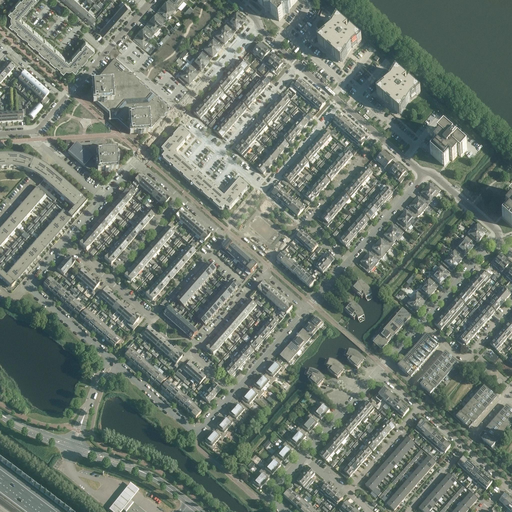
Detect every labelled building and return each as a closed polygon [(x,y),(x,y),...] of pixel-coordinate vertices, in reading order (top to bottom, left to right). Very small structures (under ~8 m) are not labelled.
[(24,0),(19,0),(16,3),(25,11),(30,5),(24,0)] [(270,13),(272,15),(279,22),(286,14),(291,9),(298,1),(296,0),(260,0),(258,3),(265,10),(267,11),(268,10),(270,12),(270,13)] [(162,6),(171,14),(172,13),(171,12),(174,9),(174,10),(177,7),(172,3),(170,5),(166,1),(162,6)] [(72,8),(75,11),(81,5),(77,2),(72,8)] [(13,6),(12,8),(21,16),(21,15),(24,12),(25,11),(16,3),(15,5),(13,6)] [(124,3),(120,7),(127,13),(130,9),(124,3)] [(75,11),(79,14),(84,8),(81,5),(75,11)] [(160,16),(165,21),(167,18),(167,17),(169,14),(171,15),(171,14),(162,6),(158,10),(162,14),(160,16)] [(120,7),(117,11),(123,17),(127,13),(120,7)] [(10,10),(8,13),(11,16),(10,17),(10,18),(10,19),(11,20),(11,21),(12,21),(9,25),(11,27),(13,28),(14,29),(22,20),(21,20),(19,18),(21,16),(12,8),(10,10)] [(79,14),(82,17),(88,11),(84,8),(79,14)] [(82,17),(86,21),(91,15),(88,11),(82,17)] [(117,11),(113,15),(119,21),(123,17),(117,11)] [(232,18),(231,19),(241,28),(245,23),(241,20),(243,17),(238,13),(235,16),(236,16),(233,19),(232,18)] [(86,21),(90,24),(95,18),(91,15),(86,21)] [(113,15),(110,19),(116,25),(119,21),(113,15)] [(150,19),(160,28),(160,27),(159,25),(162,22),(163,23),(165,21),(160,16),(158,18),(154,15),(150,19)] [(110,19),(106,23),(112,29),(116,25),(110,19)] [(148,29),(153,34),(155,32),(156,32),(160,28),(150,19),(146,24),(150,27),(148,29)] [(228,24),(226,26),(231,31),(233,29),(237,32),(241,28),(231,19),(227,24),(228,24)] [(22,20),(14,29),(15,30),(19,34),(27,25),(25,23),(24,22),(22,20)] [(331,55),(341,64),(341,63),(346,55),(347,56),(352,48),(360,41),(338,21),(330,34),(319,44),(318,43),(318,44),(328,52),(327,53),(331,56),(331,55)] [(106,23),(103,28),(109,33),(112,29),(106,23)] [(27,25),(19,34),(24,38),(33,29),(32,29),(27,25)] [(220,32),(219,33),(229,41),(233,36),(229,33),(231,31),(226,26),(223,29),(224,30),(222,33),(220,32)] [(109,33),(103,28),(99,32),(105,37),(109,33)] [(138,33),(148,41),(149,40),(147,39),(150,36),(151,37),(153,34),(148,29),(146,32),(142,28),(138,33)] [(33,29),(24,38),(26,40),(28,42),(30,43),(38,34),(34,30),(33,29)] [(136,43),(141,47),(143,45),(144,45),(148,41),(138,33),(134,37),(138,41),(136,43)] [(216,37),(214,40),(219,44),(221,42),(225,45),(229,41),(219,33),(218,34),(220,35),(217,38),(216,37)] [(38,34),(30,43),(32,45),(34,47),(36,49),(44,40),(41,37),(38,34)] [(167,34),(161,41),(162,41),(163,43),(169,36),(167,34)] [(44,40),(36,49),(38,50),(40,52),(42,54),(50,45),(44,40)] [(208,45),(208,46),(217,54),(221,50),(217,46),(219,44),(214,40),(212,42),(212,43),(210,46),(208,45)] [(80,48),(89,56),(89,55),(91,53),(93,52),(94,50),(93,48),(85,42),(81,46),(80,48)] [(50,45),(42,54),(44,55),(45,57),(47,59),(55,50),(55,49),(54,48),(50,45)] [(257,58),(265,49),(261,45),(257,49),(255,47),(250,52),(253,54),(254,53),(257,56),(256,57),(257,58)] [(205,50),(202,53),(207,58),(209,55),(213,59),(217,54),(208,46),(207,47),(208,48),(205,51),(205,50)] [(80,48),(75,53),(84,61),(85,60),(86,59),(88,57),(89,56),(80,48)] [(264,64),(268,59),(266,57),(270,53),(265,49),(257,58),(261,62),(262,62),(264,64)] [(55,50),(47,59),(49,60),(51,62),(53,64),(61,55),(55,50)] [(74,54),(70,58),(80,66),(80,65),(82,64),(83,62),(84,61),(75,53),(74,54)] [(200,55),(196,59),(205,68),(209,63),(205,60),(207,58),(202,53),(200,55)] [(61,55),(53,64),(55,65),(57,67),(58,68),(66,59),(62,55),(61,55)] [(270,70),(279,61),(274,57),(271,61),(268,59),(264,64),(266,66),(270,70)] [(66,59),(58,68),(59,69),(61,70),(63,72),(66,69),(67,70),(68,70),(69,70),(70,70),(71,70),(71,69),(72,69),(75,72),(77,69),(79,67),(80,66),(70,58),(70,59),(68,61),(66,59)] [(192,64),(190,66),(195,71),(197,69),(201,72),(205,68),(196,59),(192,64)] [(92,90),(92,95),(93,95),(93,103),(97,103),(105,110),(110,110),(122,120),(122,125),(129,131),(130,135),(137,134),(137,135),(143,135),(143,134),(150,133),(150,129),(151,129),(169,109),(139,83),(139,81),(132,75),(128,75),(128,72),(114,60),(96,82),(92,83),(92,90)] [(238,62),(236,65),(244,71),(246,73),(250,69),(249,68),(251,65),(246,61),(244,63),(241,61),(239,63),(238,62)] [(275,73),(278,76),(282,71),(280,69),(283,65),(279,61),(270,70),(271,71),(274,74),(275,73)] [(8,63),(4,67),(11,72),(14,69),(16,71),(18,68),(13,63),(11,65),(8,63)] [(235,68),(233,69),(240,75),(244,71),(236,65),(234,67),(235,68)] [(185,72),(184,73),(194,81),(198,77),(194,73),(195,71),(190,66),(188,69),(189,70),(186,73),(185,72)] [(4,67),(0,71),(7,76),(11,72),(4,67)] [(231,71),(229,73),(236,80),(240,75),(233,69),(232,71),(231,71)] [(18,80),(26,87),(32,80),(24,73),(18,80)] [(179,80),(184,84),(186,82),(190,86),(194,81),(184,73),(180,77),(181,78),(179,80)] [(227,76),(226,78),(234,85),(238,81),(236,80),(229,73),(226,76),(227,76)] [(391,82),(384,88),(385,89),(377,95),(377,96),(386,104),(386,105),(390,108),(390,107),(400,116),(400,115),(408,103),(419,93),(397,73),(391,82)] [(223,79),(221,82),(230,89),(234,85),(226,78),(224,80),(223,79)] [(260,82),(266,88),(270,84),(263,78),(260,82)] [(26,87),(30,91),(36,84),(32,80),(26,87)] [(254,85),(256,86),(263,92),(266,88),(260,82),(258,81),(254,85)] [(291,87),(297,93),(305,85),(302,82),(302,83),(300,81),(297,84),(295,82),(291,87)] [(218,87),(225,93),(226,94),(230,89),(221,82),(219,84),(220,85),(218,87)] [(30,91),(34,94),(40,87),(36,84),(30,91)] [(297,93),(301,97),(308,89),(307,87),(305,85),(297,93)] [(253,91),(259,96),(263,92),(256,86),(253,91)] [(34,94),(38,98),(44,91),(40,87),(34,94)] [(215,89),(212,92),(220,98),(221,100),(225,95),(217,88),(215,90),(215,89)] [(305,101),(306,101),(313,92),(311,90),(310,90),(308,89),(301,97),(305,101)] [(40,103),(42,104),(44,106),(49,101),(46,98),(49,94),(44,91),(38,98),(42,101),(40,103)] [(249,95),(256,101),(259,96),(253,91),(249,95)] [(211,95),(209,97),(216,103),(220,98),(212,92),(210,94),(211,95)] [(306,101),(310,104),(317,96),(315,95),(316,94),(313,92),(306,101)] [(245,99),(252,105),(256,101),(249,95),(245,99)] [(280,100),(286,106),(287,107),(291,102),(283,96),(280,100)] [(314,108),(315,107),(322,100),(319,97),(319,98),(317,96),(310,104),(314,108)] [(207,98),(205,100),(214,108),(217,104),(216,103),(209,97),(208,98),(207,98)] [(240,101),(248,109),(252,105),(245,99),(243,97),(240,101)] [(203,103),(202,105),(208,111),(210,112),(214,108),(205,100),(202,103),(203,103)] [(276,104),(283,110),(286,106),(280,100),(276,104)] [(322,100),(315,107),(320,111),(326,104),(324,102),(322,100)] [(235,107),(237,108),(244,114),(247,110),(239,102),(235,107)] [(35,105),(31,109),(37,114),(44,106),(42,104),(40,107),(37,105),(36,106),(35,105)] [(272,108),(281,115),(284,111),(283,110),(276,104),(272,108)] [(199,106),(197,109),(205,115),(208,111),(202,105),(200,107),(199,106)] [(233,112),(240,118),(244,114),(237,108),(233,112)] [(269,112),(276,118),(277,119),(281,115),(272,108),(269,112)] [(37,114),(31,109),(28,112),(29,114),(28,115),(33,120),(37,114)] [(194,114),(201,120),(205,115),(197,109),(195,111),(196,112),(194,114)] [(17,114),(17,123),(23,122),(23,118),(26,118),(25,110),(22,111),(22,113),(17,114)] [(110,110),(108,110),(110,112),(110,120),(121,119),(110,110)] [(230,116),(237,122),(240,118),(233,112),(230,116)] [(265,116),(272,122),(276,118),(269,112),(265,116)] [(299,117),(301,119),(308,125),(312,120),(303,113),(299,117)] [(225,119),(233,126),(237,122),(230,116),(229,115),(225,119)] [(262,120),(268,126),(272,122),(265,116),(262,120)] [(333,122),(337,126),(344,119),(341,117),(339,116),(333,122)] [(222,124),(229,130),(233,126),(225,119),(222,124)] [(301,119),(298,123),(304,129),(308,125),(301,119)] [(337,126),(342,130),(348,123),(346,122),(346,121),(344,119),(337,126)] [(257,126),(264,132),(267,127),(261,121),(257,126)] [(292,125),(294,127),(301,133),(304,129),(298,123),(296,121),(292,125)] [(342,130),(346,134),(352,127),(350,124),(349,125),(348,123),(342,130)] [(218,128),(226,135),(229,130),(222,124),(218,128)] [(253,130),(260,136),(264,132),(257,126),(253,130)] [(214,132),(222,139),(226,135),(218,128),(218,127),(214,132)] [(294,127),(290,131),(297,137),(301,133),(294,127)] [(345,136),(349,139),(356,131),(354,129),(355,129),(352,127),(346,134),(345,136)] [(213,204),(220,210),(220,209),(222,211),(225,207),(227,209),(228,209),(230,210),(239,200),(238,199),(241,196),(242,197),(248,190),(247,190),(249,188),(240,180),(225,198),(175,154),(190,137),(182,129),(180,131),(179,130),(174,137),(174,138),(171,141),(171,140),(162,151),(164,152),(163,153),(165,155),(162,158),(164,160),(170,166),(171,166),(174,169),(173,169),(180,175),(181,174),(184,177),(183,178),(190,184),(191,183),(194,186),(193,187),(200,192),(201,192),(204,195),(203,195),(210,201),(211,201),(214,203),(213,204)] [(285,133),(287,135),(294,141),(297,137),(290,131),(289,129),(285,133)] [(250,134),(256,140),(260,136),(253,130),(250,134)] [(434,146),(436,148),(430,155),(444,167),(450,160),(452,162),(458,155),(461,157),(467,150),(458,141),(457,142),(453,139),(454,138),(444,130),(438,137),(440,139),(434,146)] [(353,143),(354,142),(361,134),(358,132),(358,133),(356,131),(349,139),(353,143)] [(325,132),(321,136),(328,142),(331,138),(325,132)] [(246,138),(253,144),(256,140),(250,134),(246,138)] [(358,146),(360,148),(364,144),(362,142),(365,139),(363,137),(364,136),(361,134),(354,142),(358,146)] [(287,135),(283,139),(290,145),(294,141),(287,135)] [(321,136),(317,140),(324,146),(328,142),(321,136)] [(243,142),(249,148),(253,144),(246,138),(243,142)] [(282,140),(278,145),(285,150),(289,146),(282,140)] [(317,140),(314,144),(320,150),(324,146),(317,140)] [(84,167),(90,172),(98,171),(118,170),(117,160),(117,150),(113,150),(102,151),(102,142),(90,143),(90,144),(79,145),(78,145),(76,143),(68,153),(84,167)] [(239,146),(248,154),(251,150),(249,148),(243,142),(239,146)] [(314,144),(310,148),(317,154),(320,150),(314,144)] [(278,145),(275,149),(281,155),(285,150),(278,145)] [(235,150),(244,158),(248,154),(239,146),(235,150)] [(310,148),(306,152),(313,158),(317,154),(310,148)] [(275,149),(271,153),(278,159),(281,155),(275,149)] [(346,151),(342,155),(349,161),(353,157),(346,151)] [(303,157),(309,162),(311,164),(315,160),(313,158),(306,152),(303,157)] [(271,153),(268,157),(274,163),(278,159),(271,153)] [(379,166),(380,166),(388,157),(384,153),(380,157),(378,155),(373,160),(376,162),(377,161),(380,164),(379,166)] [(342,155),(339,159),(346,165),(349,161),(342,155)] [(0,168),(6,168),(9,168),(13,169),(16,169),(21,170),(24,171),(25,171),(32,174),(35,176),(37,177),(38,177),(40,179),(43,181),(74,209),(68,216),(63,211),(59,215),(68,223),(71,219),(72,220),(87,202),(81,197),(80,198),(51,173),(47,170),(44,168),(43,167),(40,165),(37,164),(32,161),(26,160),(21,158),(15,157),(9,157),(4,157),(0,157),(0,168)] [(268,157),(264,161),(271,167),(274,163),(268,157)] [(383,169),(387,172),(391,167),(389,165),(393,161),(388,157),(380,166),(381,167),(382,166),(384,168),(383,169)] [(302,158),(298,162),(305,168),(308,164),(302,158)] [(339,159),(335,163),(342,169),(346,165),(339,159)] [(264,161),(261,165),(267,171),(271,167),(264,161)] [(298,162),(294,166),(301,172),(305,168),(298,162)] [(335,163),(332,167),(338,173),(342,169),(335,163)] [(267,171),(261,165),(257,169),(263,175),(267,171)] [(392,177),(393,178),(402,169),(397,165),(394,169),(391,167),(387,172),(390,174),(390,173),(393,176),(392,177)] [(294,166),(291,170),(298,176),(301,172),(294,166)] [(332,167),(328,171),(335,177),(338,173),(332,167)] [(366,168),(362,172),(369,178),(373,174),(366,168)] [(398,181),(400,184),(405,179),(403,177),(406,173),(402,169),(393,178),(394,179),(395,178),(398,180),(398,181)] [(291,170),(287,174),(296,182),(299,178),(298,176),(291,170)] [(328,171),(324,175),(331,181),(335,177),(328,171)] [(362,172),(359,176),(365,182),(369,178),(362,172)] [(284,178),(290,184),(292,186),(296,182),(287,174),(284,178)] [(141,175),(136,180),(141,184),(145,179),(144,178),(141,175)] [(359,176),(355,180),(362,186),(365,182),(359,176)] [(320,181),(326,187),(330,183),(323,177),(320,181)] [(139,186),(143,189),(149,182),(150,181),(147,179),(146,180),(145,179),(141,184),(139,186)] [(137,188),(139,186),(141,184),(136,180),(132,184),(137,188)] [(355,180),(351,185),(358,190),(362,186),(355,180)] [(316,185),(323,191),(326,187),(320,181),(316,185)] [(143,189),(147,193),(153,186),(154,185),(151,182),(150,183),(149,182),(143,189)] [(38,187),(55,202),(56,200),(40,185),(38,187)] [(312,189),(319,195),(323,191),(316,185),(312,189)] [(351,185),(348,189),(355,194),(358,190),(351,185)] [(381,192),(382,193),(390,199),(392,197),(391,196),(393,194),(390,191),(392,189),(387,185),(381,192)] [(147,193),(151,196),(157,189),(158,188),(155,186),(154,187),(153,186),(147,193)] [(273,196),(275,199),(282,191),(283,190),(279,186),(271,194),(273,196)] [(426,190),(435,199),(439,194),(441,191),(436,187),(434,189),(430,186),(426,190)] [(33,192),(42,200),(45,196),(37,188),(33,192)] [(151,196),(155,200),(161,193),(162,192),(159,189),(158,191),(157,189),(151,196)] [(309,193),(315,199),(319,195),(312,189),(309,193)] [(344,193),(351,199),(355,194),(348,189),(344,193)] [(424,200),(429,205),(431,203),(435,199),(426,190),(422,195),(426,198),(424,200)] [(279,200),(280,202),(286,195),(282,191),(275,199),(278,201),(279,200)] [(303,195),(312,203),(315,199),(309,193),(307,191),(303,195)] [(30,196),(39,203),(42,200),(33,192),(30,196)] [(126,192),(122,196),(129,202),(133,198),(126,192)] [(155,200),(159,203),(165,197),(166,195),(163,193),(162,194),(161,193),(155,200)] [(382,193),(379,197),(385,203),(387,201),(387,202),(390,199),(382,193)] [(343,194),(339,198),(346,204),(350,200),(343,194)] [(281,204),(284,206),(290,199),(286,195),(280,202),(282,203),(281,204)] [(27,199),(36,207),(39,203),(30,196),(27,199)] [(122,196),(118,200),(125,206),(129,202),(122,196)] [(511,196),(509,200),(511,202),(506,209),(508,211),(502,218),(511,226),(511,196)] [(165,197),(159,203),(163,207),(169,200),(166,197),(165,197)] [(287,208),(289,209),(296,201),(292,197),(290,199),(284,206),(286,208),(287,208)] [(379,197),(375,201),(382,208),(384,205),(385,203),(379,197)] [(339,198),(336,202),(342,208),(344,209),(348,205),(346,204),(339,198)] [(24,203),(33,210),(36,207),(27,199),(24,203)] [(414,204),(424,212),(427,207),(429,205),(424,200),(422,203),(418,199),(414,204)] [(118,200),(115,204),(122,210),(125,206),(118,200)] [(290,211),(292,214),(300,205),(296,201),(289,209),(291,211),(290,211)] [(371,206),(378,211),(379,210),(380,210),(382,208),(375,201),(371,206)] [(336,202),(332,206),(339,212),(342,208),(336,202)] [(24,203),(21,206),(30,214),(33,210),(24,203)] [(115,204),(111,208),(118,214),(122,210),(115,204)] [(412,214),(417,218),(419,216),(420,216),(424,212),(414,204),(410,208),(414,212),(412,214)] [(300,205),(292,214),(295,216),(296,215),(298,217),(305,209),(300,205)] [(21,206),(18,210),(26,218),(30,214),(21,206)] [(332,206),(329,210),(335,216),(339,212),(332,206)] [(367,210),(375,216),(377,214),(376,213),(378,211),(371,206),(367,210)] [(111,208),(108,212),(115,218),(118,214),(111,208)] [(14,214),(23,221),(26,218),(18,210),(14,214)] [(147,210),(143,214),(150,221),(154,216),(147,210)] [(329,210),(325,215),(332,220),(335,216),(329,210)] [(363,214),(370,220),(372,218),(372,219),(375,216),(367,210),(363,214)] [(175,218),(180,221),(187,213),(186,213),(185,214),(181,211),(175,218)] [(108,212),(104,216),(111,222),(115,218),(108,212)] [(402,217),(412,225),(413,224),(411,223),(414,220),(415,221),(417,218),(412,214),(410,216),(406,212),(402,217)] [(180,221),(184,225),(191,217),(190,217),(189,218),(188,217),(189,216),(187,213),(180,221)] [(11,217),(20,225),(23,221),(14,214),(11,217)] [(143,214),(140,218),(147,225),(150,221),(143,214)] [(59,215),(56,219),(65,227),(68,223),(59,215)] [(322,224),(327,228),(333,221),(332,220),(325,215),(321,219),(324,221),(322,224)] [(358,220),(366,226),(368,224),(367,223),(369,221),(362,215),(358,220)] [(104,216),(101,220),(108,226),(111,222),(104,216)] [(8,221),(17,228),(20,225),(11,217),(8,221)] [(184,225),(188,228),(195,220),(194,220),(193,221),(192,220),(193,219),(191,217),(184,225)] [(400,227),(405,232),(407,229),(408,230),(412,225),(402,217),(398,221),(402,225),(400,227)] [(140,218),(136,223),(143,229),(147,225),(140,218)] [(56,219),(53,222),(62,230),(65,227),(56,219)] [(101,220),(97,224),(104,230),(108,226),(101,220)] [(188,228),(192,232),(199,224),(198,225),(196,224),(197,223),(195,220),(188,228)] [(355,224),(361,230),(363,228),(363,229),(366,226),(358,220),(355,224)] [(5,224),(14,232),(17,228),(8,221),(5,224)] [(53,222),(50,226),(59,234),(62,230),(53,222)] [(136,223),(133,227),(140,233),(143,229),(136,223)] [(2,228),(10,236),(14,232),(5,224),(2,228)] [(97,224),(94,228),(100,234),(104,230),(97,224)] [(192,232),(196,235),(203,228),(203,227),(202,229),(200,227),(201,226),(199,224),(192,232)] [(351,228),(358,235),(360,232),(361,230),(355,224),(351,228)] [(476,226),(472,230),(481,239),(485,234),(484,234),(481,231),(483,228),(478,224),(476,226)] [(50,226),(47,230),(56,237),(59,234),(50,226)] [(133,227),(129,231),(136,237),(140,233),(133,227)] [(0,229),(0,232),(7,239),(10,236),(2,228),(0,229)] [(94,228),(90,232),(97,239),(100,234),(94,228)] [(167,228),(163,232),(170,238),(174,234),(167,228)] [(196,235),(200,239),(206,232),(204,231),(205,230),(203,228),(196,235)] [(347,233),(354,239),(355,237),(356,238),(358,235),(351,228),(347,233)] [(389,232),(398,241),(399,240),(400,240),(403,237),(401,236),(404,233),(399,229),(397,231),(393,228),(389,232)] [(47,230),(44,233),(52,241),(56,237),(47,230)] [(468,235),(466,238),(471,242),(473,240),(477,243),(481,239),(472,230),(468,235)] [(129,231),(125,235),(132,241),(136,237),(129,231)] [(90,232),(86,237),(93,243),(97,239),(90,232)] [(163,232),(160,236),(167,242),(170,238),(163,232)] [(206,232),(200,239),(204,243),(210,236),(206,232)] [(295,240),(299,243),(306,235),(302,232),(295,240)] [(387,242),(392,247),(394,244),(393,243),(396,240),(397,242),(398,241),(389,232),(385,237),(389,240),(387,242)] [(44,233),(40,237),(49,245),(52,241),(44,233)] [(343,237),(351,244),(353,241),(352,240),(354,239),(347,233),(343,237)] [(125,235),(122,239),(129,245),(132,241),(125,235)] [(303,247),(304,246),(310,239),(306,235),(299,243),(303,247)] [(160,236),(156,240),(163,246),(167,242),(160,236)] [(40,237),(37,240),(46,248),(49,245),(40,237)] [(86,237),(83,241),(90,247),(93,243),(86,237)] [(339,242),(346,247),(348,245),(348,246),(351,244),(343,237),(339,242)] [(464,239),(460,244),(469,252),(473,248),(473,247),(469,244),(471,242),(466,238),(464,240),(464,239)] [(122,239),(118,243),(125,249),(129,245),(122,239)] [(304,246),(308,249),(314,243),(310,239),(304,246)] [(37,240),(34,244),(43,252),(46,248),(37,240)] [(156,240),(153,244),(160,250),(163,246),(156,240)] [(90,247),(83,241),(79,245),(86,251),(89,247),(90,247)] [(233,245),(229,241),(222,249),(226,253),(233,245)] [(377,246),(386,254),(390,249),(392,247),(387,242),(385,245),(381,241),(377,246)] [(118,243),(115,247),(122,253),(125,249),(118,243)] [(308,249),(312,253),(318,246),(314,243),(308,249)] [(34,244),(31,248),(40,255),(43,252),(34,244)] [(153,244),(149,248),(156,254),(160,250),(153,244)] [(456,249),(455,251),(460,255),(462,253),(465,256),(466,257),(469,252),(460,244),(456,248),(456,249)] [(226,253),(230,256),(237,249),(233,245),(226,253)] [(188,246),(185,251),(192,257),(195,253),(188,246)] [(375,256),(380,260),(382,258),(383,258),(386,254),(377,246),(373,250),(377,254),(375,256)] [(115,247),(111,251),(118,257),(122,253),(115,247)] [(31,248),(28,251),(37,259),(40,255),(31,248)] [(149,248),(146,252),(153,259),(156,254),(149,248)] [(230,256),(234,260),(241,252),(237,249),(230,256)] [(28,251),(25,255),(33,262),(37,259),(28,251)] [(111,251),(108,255),(115,261),(118,257),(111,251)] [(185,251),(181,255),(188,261),(192,257),(185,251)] [(277,260),(281,264),(287,257),(289,255),(285,251),(277,260)] [(452,253),(448,257),(458,266),(462,261),(461,260),(458,258),(460,255),(455,251),(453,253),(452,253)] [(146,252),(142,256),(149,263),(153,259),(146,252)] [(234,260),(238,263),(245,256),(241,252),(234,260)] [(365,259),(375,267),(379,263),(378,262),(380,260),(375,256),(373,258),(369,254),(365,259)] [(25,255),(22,258),(30,266),(33,262),(25,255)] [(104,259),(111,265),(115,261),(108,255),(107,255),(108,255),(104,259)] [(181,255),(178,259),(185,265),(188,261),(181,255)] [(324,259),(331,265),(335,261),(328,255),(324,259)] [(142,256),(138,261),(145,267),(149,263),(142,256)] [(238,263),(243,267),(249,259),(245,256),(238,263)] [(493,266),(497,269),(506,260),(501,256),(498,260),(495,258),(491,263),(493,265),(493,266)] [(281,264),(285,267),(291,261),(287,257),(281,264)] [(443,265),(448,269),(450,267),(453,270),(454,270),(458,266),(448,257),(447,258),(449,259),(446,262),(445,262),(443,265)] [(22,258),(18,262),(27,270),(30,266),(22,258)] [(64,262),(71,268),(72,267),(71,267),(75,264),(68,258),(64,262)] [(318,262),(327,269),(331,265),(324,259),(322,258),(318,262)] [(178,259),(174,263),(181,269),(185,265),(178,259)] [(243,267),(247,270),(253,263),(249,259),(243,267)] [(363,269),(368,274),(370,271),(371,272),(375,267),(365,259),(361,263),(365,267),(363,269)] [(502,273),(504,275),(509,270),(507,268),(510,264),(506,260),(497,269),(502,273)] [(138,261),(135,265),(142,271),(145,267),(138,261)] [(285,267),(289,271),(295,264),(291,261),(285,267)] [(18,262),(15,266),(24,273),(27,270),(18,262)] [(61,266),(68,272),(71,268),(64,262),(61,266)] [(314,266),(323,274),(327,269),(318,262),(314,266)] [(174,263),(170,267),(177,273),(181,269),(174,263)] [(247,270),(251,274),(257,267),(253,263),(247,270)] [(216,270),(209,264),(205,268),(213,274),(216,270)] [(289,271),(293,274),(299,268),(295,264),(289,271)] [(135,265),(131,269),(138,275),(142,271),(135,265)] [(15,266),(12,269),(21,277),(24,273),(15,266)] [(57,270),(64,276),(68,272),(61,266),(57,270)] [(439,268),(435,273),(444,281),(448,276),(444,273),(446,271),(441,266),(439,268)] [(170,267),(167,271),(174,277),(177,273),(170,267)] [(293,274),(297,278),(304,270),(300,267),(299,268),(293,274)] [(213,274),(205,268),(202,272),(209,278),(213,274)] [(12,269),(9,273),(18,280),(21,277),(12,269)] [(131,269),(128,273),(135,279),(138,275),(131,269)] [(297,278),(301,282),(308,274),(304,270),(297,278)] [(76,277),(81,281),(87,274),(82,271),(76,277)] [(167,271),(163,275),(170,281),(174,277),(167,271)] [(209,278),(202,272),(198,276),(206,283),(209,278)] [(481,272),(477,276),(484,282),(488,278),(489,279),(490,277),(491,276),(487,272),(484,275),(481,272)] [(6,276),(9,279),(15,284),(18,280),(9,273),(6,276)] [(135,279),(128,273),(124,277),(131,283),(134,279),(135,279)] [(431,277),(429,280),(434,284),(436,282),(440,285),(444,281),(435,273),(431,277)] [(0,278),(5,284),(9,279),(6,276),(3,274),(0,278)] [(81,281),(85,285),(91,278),(87,274),(81,281)] [(308,274),(301,282),(306,285),(312,277),(308,274)] [(163,275),(160,279),(167,285),(170,281),(163,275)] [(206,283),(198,276),(195,280),(202,287),(206,283)] [(306,285),(310,289),(318,279),(314,276),(312,277),(306,285)] [(412,276),(406,283),(407,284),(409,286),(415,279),(412,276)] [(477,276),(474,280),(482,288),(486,284),(484,282),(477,276)] [(43,286),(48,290),(55,281),(50,277),(43,286)] [(85,285),(89,288),(95,281),(91,278),(85,285)] [(155,282),(156,283),(163,289),(167,285),(160,279),(158,278),(155,282)] [(9,279),(5,284),(11,289),(15,284),(9,279)] [(202,287),(195,280),(191,284),(198,291),(202,287)] [(424,285),(423,286),(432,294),(436,290),(436,289),(432,286),(434,284),(429,280),(427,282),(428,283),(425,286),(424,285)] [(474,280),(470,285),(476,291),(478,292),(482,288),(474,280)] [(48,290),(52,293),(59,285),(55,281),(48,290)] [(91,294),(94,296),(98,291),(96,288),(99,285),(95,281),(89,288),(93,292),(91,294)] [(372,299),(372,298),(372,297),(372,295),(372,294),(371,292),(371,291),(370,290),(369,288),(368,287),(367,286),(361,281),(362,282),(358,284),(364,296),(366,299),(366,298),(372,295),(372,297),(372,298),(372,299)] [(238,289),(230,282),(227,287),(234,293),(238,289)] [(156,283),(153,287),(159,293),(163,289),(156,283)] [(258,290),(262,294),(269,286),(268,287),(264,283),(258,290)] [(362,298),(364,296),(358,284),(357,283),(352,290),(360,296),(362,298)] [(198,291),(191,284),(187,288),(195,295),(198,291)] [(52,293),(56,297),(63,289),(59,285),(52,293)] [(470,285),(466,289),(473,295),(476,291),(470,285)] [(262,294),(266,297),(272,290),(271,289),(272,288),(269,286),(262,294)] [(420,290),(417,293),(423,298),(425,295),(428,298),(429,299),(432,294),(423,286),(422,287),(423,288),(421,291),(420,290)] [(153,287),(149,291),(156,298),(159,293),(153,287)] [(234,293),(227,287),(223,291),(231,297),(234,293)] [(195,295),(187,288),(184,292),(191,299),(195,295)] [(498,292),(500,294),(507,299),(511,295),(502,288),(498,292)] [(56,297),(60,301),(68,293),(63,289),(56,297)] [(266,297),(270,301),(276,294),(275,293),(276,292),(273,289),(272,290),(266,297)] [(466,289),(462,294),(469,299),(473,295),(466,289)] [(100,298),(104,301),(110,295),(106,291),(103,294),(100,292),(96,298),(98,300),(100,298)] [(156,298),(149,291),(149,292),(145,296),(152,302),(156,298)] [(231,297),(223,291),(220,295),(227,301),(231,297)] [(191,299),(184,292),(180,296),(188,303),(191,299)] [(60,301),(65,305),(72,297),(68,293),(60,301)] [(270,301),(274,304),(280,297),(279,296),(280,295),(277,293),(276,294),(270,301)] [(415,295),(411,299),(421,308),(425,303),(424,302),(421,300),(423,298),(417,293),(415,295)] [(458,298),(465,304),(467,306),(471,301),(469,299),(462,294),(458,298)] [(497,298),(503,304),(507,299),(500,294),(497,298)] [(104,301),(108,305),(114,298),(110,295),(104,301)] [(227,301),(220,295),(216,299),(223,305),(227,301)] [(491,300),(493,302),(500,308),(503,304),(497,298),(494,295),(491,300)] [(188,303),(180,296),(177,301),(184,307),(188,303)] [(274,304),(278,308),(284,301),(283,300),(284,299),(281,296),(280,298),(280,297),(274,304)] [(65,305),(69,308),(76,300),(72,297),(65,305)] [(108,305),(112,309),(118,302),(114,298),(108,305)] [(223,305),(216,299),(212,303),(220,309),(223,305)] [(405,307),(411,311),(413,309),(416,311),(417,312),(421,308),(411,299),(410,300),(412,301),(409,304),(408,304),(405,307)] [(457,299),(453,303),(462,311),(466,307),(457,299)] [(69,308),(73,312),(80,304),(76,300),(69,308)] [(250,300),(246,305),(253,311),(257,306),(250,300)] [(282,311),(284,309),(288,305),(287,304),(288,302),(285,300),(284,301),(278,308),(282,311)] [(112,309),(116,312),(122,306),(118,302),(112,309)] [(364,321),(365,321),(365,319),(364,318),(364,316),(364,315),(363,313),(363,312),(362,310),(361,309),(360,308),(359,307),(357,305),(354,302),(353,303),(354,303),(350,305),(356,317),(358,320),(359,320),(358,320),(364,317),(364,318),(364,320),(364,321)] [(489,306),(496,312),(500,308),(493,302),(489,306)] [(220,309),(212,303),(209,307),(216,313),(220,309)] [(453,303),(450,308),(458,316),(462,311),(453,303)] [(73,312),(78,316),(85,308),(80,304),(73,312)] [(354,320),(356,317),(350,305),(350,304),(349,305),(350,305),(344,311),(351,317),(354,320)] [(246,305),(243,309),(250,315),(253,311),(246,305)] [(288,305),(284,309),(289,313),(293,308),(288,305)] [(486,305),(483,310),(485,311),(491,317),(495,313),(486,305)] [(116,312),(120,316),(126,309),(122,306),(116,312)] [(173,311),(169,307),(163,315),(167,318),(173,311)] [(216,313),(209,307),(205,311),(213,318),(216,313)] [(450,308),(446,312),(455,320),(458,316),(450,308)] [(79,318),(84,322),(91,313),(87,309),(79,318)] [(120,316),(124,320),(130,313),(126,309),(120,316)] [(243,309),(239,313),(246,319),(250,315),(243,309)] [(284,309),(282,311),(280,314),(284,318),(289,313),(284,309)] [(403,310),(397,317),(405,324),(411,317),(403,310)] [(177,315),(173,311),(167,318),(171,322),(177,315)] [(213,318),(205,311),(202,315),(209,322),(213,318)] [(485,311),(481,315),(488,321),(491,317),(485,311)] [(446,312),(442,316),(451,324),(455,320),(446,312)] [(84,322),(88,325),(95,317),(91,313),(84,322)] [(124,320),(129,323),(135,316),(130,313),(124,320)] [(239,313),(236,317),(242,323),(246,319),(239,313)] [(479,314),(476,318),(484,325),(488,321),(481,315),(479,314)] [(181,318),(177,315),(171,322),(175,326),(181,318)] [(209,322),(202,315),(198,319),(199,320),(200,321),(202,323),(205,326),(209,322)] [(133,327),(131,329),(133,331),(138,325),(136,323),(139,320),(135,316),(129,323),(133,327)] [(442,316),(438,321),(445,326),(447,328),(451,324),(442,316)] [(88,325),(93,329),(100,321),(95,317),(88,325)] [(236,317),(232,321),(239,327),(242,323),(236,317)] [(316,317),(310,324),(318,331),(323,324),(316,317)] [(397,317),(391,324),(399,331),(405,324),(397,317)] [(186,322),(181,318),(175,326),(179,329),(186,322)] [(472,322),(481,329),(484,325),(476,318),(472,322)] [(271,319),(267,324),(275,330),(277,328),(276,327),(278,325),(271,319)] [(93,329),(97,333),(104,325),(100,321),(93,329)] [(232,321),(228,325),(235,331),(239,327),(232,321)] [(445,326),(438,321),(434,325),(441,331),(445,326)] [(190,325),(186,322),(179,329),(183,333),(190,325)] [(472,322),(469,326),(477,334),(481,329),(472,322)] [(264,328),(270,334),(272,332),(273,333),(275,330),(267,324),(264,328)] [(304,330),(312,337),(318,331),(310,324),(304,330)] [(391,324),(385,330),(393,337),(399,331),(391,324)] [(97,333),(101,337),(108,329),(104,325),(97,333)] [(194,329),(190,325),(183,333),(187,336),(194,329)] [(228,325),(225,329),(232,335),(234,332),(235,331),(228,325)] [(465,330),(467,332),(473,338),(477,334),(469,326),(465,330)] [(260,332),(267,339),(270,336),(269,335),(270,334),(264,328),(260,332)] [(101,337),(106,341),(113,332),(108,329),(101,337)] [(143,336),(147,339),(153,333),(149,329),(146,332),(143,330),(139,336),(141,338),(143,336)] [(198,333),(194,329),(187,336),(191,340),(198,333)] [(225,329),(221,333),(228,339),(232,335),(225,329)] [(504,329),(501,333),(507,339),(509,340),(511,337),(511,335),(504,329)] [(304,330),(299,337),(306,344),(312,337),(304,330)] [(385,330),(379,337),(387,344),(393,337),(385,330)] [(106,341),(110,344),(117,336),(113,332),(106,341)] [(260,332),(256,336),(263,342),(264,341),(265,341),(267,339),(260,332)] [(467,332),(463,336),(470,342),(473,338),(467,332)] [(147,339),(151,343),(157,336),(153,333),(147,339)] [(221,333),(218,337),(224,343),(228,339),(221,333)] [(501,333),(497,337),(504,343),(507,339),(501,333)] [(422,340),(435,351),(439,346),(438,346),(426,335),(422,340)] [(456,341),(462,347),(465,344),(466,346),(470,342),(463,336),(462,335),(456,341)] [(117,336),(110,344),(114,348),(117,345),(120,347),(124,342),(117,336)] [(151,343),(155,347),(161,340),(157,336),(151,343)] [(256,336),(252,341),(260,347),(262,345),(261,344),(263,342),(256,336)] [(218,337),(214,341),(221,347),(224,343),(218,337)] [(299,337),(293,343),(301,350),(306,344),(299,337)] [(379,337),(374,343),(382,350),(387,344),(379,337)] [(497,337),(494,341),(500,347),(504,343),(497,337)] [(155,347),(159,350),(165,343),(161,340),(155,347)] [(418,344),(431,356),(435,351),(422,340),(418,344)] [(214,341),(211,345),(217,351),(221,347),(214,341)] [(260,347),(252,341),(248,345),(255,351),(257,349),(258,350),(260,347)] [(490,345),(499,353),(503,349),(500,347),(494,341),(490,345)] [(159,350),(164,354),(170,347),(165,343),(159,350)] [(293,343),(287,350),(295,357),(301,350),(293,343)] [(124,357),(129,361),(136,352),(131,348),(133,345),(131,344),(125,351),(127,353),(124,357)] [(414,349),(427,360),(431,356),(418,344),(414,349)] [(211,345),(207,349),(214,355),(217,351),(211,345)] [(246,345),(242,350),(251,357),(253,355),(252,354),(254,352),(246,345)] [(164,354),(168,357),(174,351),(170,347),(164,354)] [(347,356),(350,357),(362,363),(364,359),(365,359),(364,359),(361,356),(360,355),(359,354),(358,353),(357,352),(356,352),(355,351),(354,350),(353,350),(352,350),(351,349),(349,349),(348,349),(347,350),(346,350),(347,350),(348,350),(349,350),(350,350),(347,356),(347,355),(347,356)] [(410,353),(423,365),(427,360),(414,349),(410,353)] [(242,350),(238,354),(246,361),(248,359),(249,360),(251,357),(242,350)] [(281,357),(289,364),(295,357),(287,350),(281,357)] [(168,357),(172,361),(178,354),(174,351),(168,357)] [(129,361),(133,364),(140,356),(136,352),(129,361)] [(445,352),(441,357),(454,368),(458,364),(445,352)] [(406,358),(419,369),(423,365),(410,353),(406,358)] [(176,365),(174,367),(177,369),(181,363),(179,361),(182,358),(178,354),(172,361),(176,365)] [(235,358),(236,359),(243,366),(246,363),(245,363),(246,361),(238,354),(235,358)] [(133,364),(137,368),(144,360),(140,356),(133,364)] [(349,363),(354,367),(357,370),(363,363),(363,364),(363,363),(362,363),(350,357),(347,361),(349,363)] [(441,357),(437,361),(450,373),(454,368),(441,357)] [(402,362),(408,368),(415,373),(419,369),(406,358),(402,362)] [(236,359),(232,364),(239,370),(240,368),(241,368),(243,366),(236,359)] [(327,365),(331,367),(342,373),(344,368),(345,369),(342,366),(340,365),(339,364),(338,363),(337,362),(336,361),(335,361),(334,360),(333,360),(332,359),(331,359),(330,359),(328,359),(327,359),(326,359),(326,360),(327,360),(328,359),(329,359),(330,360),(328,365),(327,365)] [(137,368),(141,372),(149,364),(144,360),(137,368)] [(437,361),(433,366),(446,377),(450,373),(437,361)] [(274,363),(270,367),(278,374),(281,370),(283,372),(286,369),(281,364),(279,363),(278,362),(276,364),(274,363)] [(398,367),(404,372),(408,368),(402,362),(398,367)] [(141,372),(146,376),(153,368),(149,364),(141,372)] [(183,371),(187,374),(193,367),(189,364),(186,367),(183,365),(179,371),(181,373),(183,371)] [(232,364),(228,368),(236,374),(238,372),(237,371),(239,370),(232,364)] [(433,366),(429,370),(442,382),(446,377),(433,366)] [(187,374),(191,378),(197,371),(193,367),(187,374)] [(268,374),(266,376),(274,382),(277,379),(275,377),(278,374),(270,367),(266,372),(268,374)] [(329,372),(334,377),(337,379),(343,373),(342,373),(331,367),(327,371),(329,372)] [(146,376),(150,380),(157,371),(153,368),(146,376)] [(236,374),(228,368),(225,372),(231,378),(233,376),(234,377),(236,374)] [(404,372),(411,378),(415,373),(408,368),(404,372)] [(308,375),(311,377),(323,382),(324,378),(325,379),(325,378),(322,376),(320,374),(319,373),(318,373),(318,372),(317,371),(316,370),(314,370),(313,369),(312,369),(311,369),(310,369),(309,369),(307,369),(306,369),(306,370),(306,369),(307,369),(308,369),(310,369),(311,369),(308,375)] [(429,370),(425,375),(438,386),(442,382),(429,370)] [(150,380),(154,383),(162,375),(157,371),(150,380)] [(191,378),(195,382),(201,375),(197,371),(191,378)] [(162,375),(154,383),(159,387),(166,379),(162,375)] [(201,375),(195,382),(199,385),(205,378),(201,375)] [(421,379),(428,385),(434,391),(438,386),(425,375),(421,379)] [(263,376),(258,381),(266,387),(269,384),(271,386),(274,382),(266,376),(265,378),(263,376)] [(310,383),(315,387),(317,389),(323,383),(324,383),(323,382),(311,377),(308,380),(309,382),(310,383)] [(417,384),(424,390),(428,385),(421,379),(417,384)] [(161,389),(165,393),(172,385),(168,381),(161,389)] [(256,387),(254,389),(262,396),(265,393),(263,391),(266,387),(258,381),(254,386),(256,387)] [(165,393),(169,397),(177,388),(172,385),(165,393)] [(213,385),(209,390),(216,396),(220,391),(213,385)] [(428,385),(424,390),(426,392),(425,393),(431,397),(433,392),(434,391),(428,385)] [(480,391),(493,402),(497,398),(484,386),(480,391)] [(169,397),(174,400),(181,392),(177,388),(169,397)] [(251,390),(247,394),(254,401),(257,397),(259,399),(262,396),(254,389),(253,391),(251,390)] [(380,402),(383,399),(389,393),(384,389),(376,399),(380,402)] [(209,390),(206,394),(212,400),(216,396),(209,390)] [(476,395),(489,407),(493,402),(480,391),(476,395)] [(174,400),(178,404),(185,396),(181,392),(174,400)] [(383,399),(387,403),(393,397),(389,393),(383,399)] [(202,398),(208,404),(212,400),(206,394),(202,398)] [(243,403),(250,409),(253,406),(251,404),(254,401),(247,394),(242,399),(244,401),(243,403)] [(472,400),(485,411),(489,407),(476,395),(472,400)] [(178,404),(182,408),(189,400),(185,396),(178,404)] [(385,405),(389,409),(391,406),(397,400),(393,397),(387,403),(385,405)] [(182,408),(187,412),(194,403),(189,400),(182,408)] [(391,406),(395,410),(401,404),(397,400),(391,406)] [(468,404),(481,416),(485,411),(472,400),(468,404)] [(318,409),(326,416),(330,411),(328,409),(330,407),(322,401),(319,404),(321,406),(318,409)] [(187,412),(191,415),(198,407),(194,403),(187,412)] [(363,407),(369,413),(371,414),(375,410),(367,403),(363,407)] [(237,405),(233,409),(240,416),(244,412),(246,414),(248,411),(241,404),(239,407),(237,405)] [(394,411),(398,415),(405,407),(401,404),(395,410),(394,411)] [(464,409),(477,420),(481,416),(468,404),(464,409)] [(511,410),(506,406),(502,411),(511,419),(511,410)] [(198,407),(191,415),(195,419),(201,413),(197,409),(198,407)] [(359,411),(366,417),(369,413),(363,407),(359,411)] [(405,407),(398,415),(402,419),(409,411),(405,407)] [(231,416),(230,418),(237,424),(239,421),(237,419),(240,416),(233,409),(230,414),(231,416)] [(310,414),(318,421),(320,419),(321,421),(326,416),(318,409),(315,413),(313,411),(310,414)] [(460,413),(467,419),(473,425),(477,420),(464,409),(460,413)] [(355,416),(362,422),(366,417),(359,411),(355,416)] [(511,419),(502,411),(498,415),(511,427),(511,425),(511,419)] [(461,422),(463,424),(467,419),(460,413),(460,414),(454,418),(460,423),(461,422)] [(306,423),(314,429),(318,425),(316,423),(318,421),(310,414),(307,418),(309,419),(306,423)] [(498,415),(495,420),(507,431),(511,427),(498,415)] [(351,420),(358,426),(362,422),(355,416),(351,420)] [(226,418),(222,423),(229,429),(232,426),(234,427),(237,424),(230,418),(228,420),(226,418)] [(463,424),(469,429),(473,425),(467,419),(463,424)] [(348,424),(354,430),(358,426),(351,420),(348,424)] [(382,424),(384,426),(391,432),(395,427),(386,420),(382,424)] [(495,420),(491,424),(503,435),(507,431),(495,420)] [(419,434),(426,426),(422,422),(415,431),(419,434)] [(220,429),(218,431),(225,438),(228,434),(226,433),(229,429),(222,423),(218,427),(220,429)] [(298,428),(306,434),(308,432),(310,434),(314,429),(306,423),(303,426),(301,425),(298,428)] [(344,429),(350,435),(354,430),(348,424),(344,429)] [(491,424),(487,429),(500,440),(503,435),(491,424)] [(381,430),(387,436),(391,432),(384,426),(381,430)] [(423,438),(430,429),(426,426),(419,434),(423,438)] [(294,436),(302,443),(306,438),(304,436),(306,434),(298,428),(296,431),(297,433),(294,436)] [(427,441),(434,433),(430,429),(423,438),(427,441)] [(483,433),(489,439),(496,444),(500,440),(487,429),(483,433)] [(343,430),(339,434),(345,440),(349,436),(343,430)] [(377,434),(384,440),(387,436),(381,430),(377,434)] [(214,432),(210,436),(217,443),(220,439),(222,441),(225,438),(218,431),(216,434),(214,432)] [(431,445),(438,436),(434,433),(427,441),(431,445)] [(479,438),(485,443),(489,439),(483,433),(479,438)] [(339,434),(335,439),(342,444),(345,440),(339,434)] [(373,438),(380,444),(384,440),(377,434),(373,438)] [(206,445),(213,451),(216,448),(214,446),(217,443),(210,436),(206,441),(208,443),(206,445)] [(287,441),(294,448),(296,446),(298,447),(302,443),(294,436),(291,440),(289,438),(287,441)] [(435,448),(442,440),(438,436),(431,445),(435,448)] [(370,442),(377,448),(380,444),(373,438),(370,442)] [(335,439),(331,443),(338,449),(339,450),(343,446),(342,444),(335,439)] [(407,439),(404,442),(412,449),(415,445),(407,439)] [(489,439),(485,443),(488,445),(487,446),(492,451),(495,445),(496,444),(489,439)] [(364,445),(373,452),(377,448),(370,442),(368,440),(364,445)] [(441,450),(446,444),(442,440),(435,448),(439,452),(441,450)] [(404,442),(401,446),(409,452),(412,449),(404,442)] [(284,448),(281,451),(289,458),(293,453),(291,451),(293,449),(285,443),(282,447),(284,448)] [(331,443),(327,447),(334,453),(338,449),(331,443)] [(441,450),(445,454),(451,447),(446,444),(441,450)] [(401,446),(398,449),(406,456),(409,452),(401,446)] [(327,447),(324,451),(330,457),(334,453),(327,447)] [(365,447),(362,452),(368,457),(372,453),(365,447)] [(398,449),(395,452),(403,459),(406,456),(398,449)] [(360,450),(357,455),(365,462),(368,457),(362,452),(360,450)] [(276,453),(273,456),(281,463),(283,461),(285,463),(289,458),(281,451),(278,455),(276,453)] [(330,457),(324,451),(320,456),(326,462),(330,457)] [(395,452),(392,456),(400,462),(403,459),(395,452)] [(357,455),(353,459),(361,466),(365,462),(357,455)] [(272,462),(269,465),(277,471),(281,467),(279,465),(281,463),(273,456),(270,460),(272,462)] [(392,456),(389,459),(397,466),(400,462),(392,456)] [(428,457),(425,461),(433,467),(436,464),(428,457)] [(462,469),(468,462),(463,458),(463,459),(462,461),(461,461),(458,465),(462,469)] [(349,463),(351,464),(357,470),(361,466),(353,459),(349,463)] [(389,459),(386,463),(394,469),(397,466),(389,459)] [(425,461),(422,464),(430,471),(433,467),(425,461)] [(466,472),(472,466),(468,462),(462,469),(466,472)] [(265,466),(262,470),(269,476),(271,474),(273,476),(277,471),(269,465),(267,463),(265,466)] [(386,463),(384,466),(391,472),(394,469),(386,463)] [(351,464),(347,468),(354,474),(357,470),(351,464)] [(422,464),(419,468),(427,474),(430,471),(422,464)] [(384,466),(381,469),(388,476),(391,472),(384,466)] [(470,476),(476,469),(472,466),(466,472),(470,476)] [(346,467),(340,474),(348,480),(354,474),(347,468),(346,467)] [(419,468),(416,471),(424,477),(427,474),(419,468)] [(305,473),(311,479),(315,475),(308,469),(305,473)] [(381,469),(378,473),(385,479),(388,476),(381,469)] [(472,481),(480,473),(476,469),(470,476),(468,478),(472,481)] [(260,475),(258,478),(265,485),(269,480),(267,478),(269,476),(262,470),(258,473),(260,475)] [(416,471),(414,474),(421,481),(424,477),(416,471)] [(301,477),(309,485),(310,486),(314,482),(311,479),(305,473),(301,477)] [(378,473),(375,476),(382,482),(385,479),(378,473)] [(476,485),(478,483),(484,476),(480,473),(472,481),(476,485)] [(414,474),(411,478),(418,484),(421,481),(414,474)] [(449,475),(446,479),(453,485),(456,482),(449,475)] [(375,476),(372,479),(379,486),(382,482),(375,476)] [(478,483),(482,487),(488,480),(484,476),(478,483)] [(297,482),(305,489),(309,485),(301,477),(297,482)] [(253,480),(250,483),(257,490),(259,488),(261,489),(265,485),(258,478),(255,482),(253,480)] [(411,478),(408,481),(415,487),(418,484),(411,478)] [(372,479),(369,483),(376,489),(379,486),(372,479)] [(446,479),(443,482),(450,489),(453,485),(446,479)] [(482,487),(486,490),(492,484),(488,480),(482,487)] [(408,481),(405,484),(412,491),(415,487),(408,481)] [(443,482),(440,485),(447,492),(450,489),(443,482)] [(373,493),(378,497),(381,494),(376,489),(369,483),(366,486),(371,491),(372,492),(373,493)] [(124,511),(126,511),(133,504),(130,502),(139,491),(130,484),(108,510),(110,511),(121,511),(123,511),(124,511)] [(324,496),(325,495),(331,488),(326,484),(319,493),(324,496)] [(405,484),(402,488),(409,494),(412,491),(405,484)] [(440,485),(437,489),(444,495),(447,492),(440,485)] [(325,495),(329,498),(335,492),(331,488),(325,495)] [(402,488),(399,491),(406,498),(409,494),(402,488)] [(437,489),(434,492),(442,499),(444,495),(437,489)] [(284,497),(288,501),(294,494),(290,490),(284,497)] [(399,491),(396,494),(403,501),(406,498),(399,491)] [(288,501),(292,504),(300,496),(295,492),(294,494),(288,501)] [(327,500),(331,504),(333,502),(339,495),(335,492),(329,498),(327,500)] [(434,492),(431,496),(439,502),(442,499),(434,492)] [(396,494),(393,498),(400,504),(403,501),(396,494)] [(470,494),(467,497),(475,504),(478,500),(470,494)] [(333,502),(331,504),(336,508),(343,499),(339,495),(333,502)] [(503,505),(509,498),(505,495),(499,502),(503,505)] [(292,504),(297,508),(304,500),(300,496),(292,504)] [(390,501),(385,496),(381,500),(394,511),(397,508),(390,501)] [(431,496),(428,499),(436,506),(439,502),(431,496)] [(467,497),(464,501),(472,507),(475,504),(467,497)] [(393,498),(390,501),(397,508),(400,504),(393,498)] [(507,509),(511,503),(511,501),(509,498),(503,505),(507,509)] [(428,499),(425,502),(433,509),(436,506),(428,499)] [(297,508),(301,511),(308,504),(304,500),(297,508)] [(464,501),(461,504),(469,511),(472,507),(464,501)] [(346,511),(351,506),(347,502),(339,511),(340,511),(346,511)] [(425,502),(422,506),(428,511),(430,511),(433,509),(425,502)]
